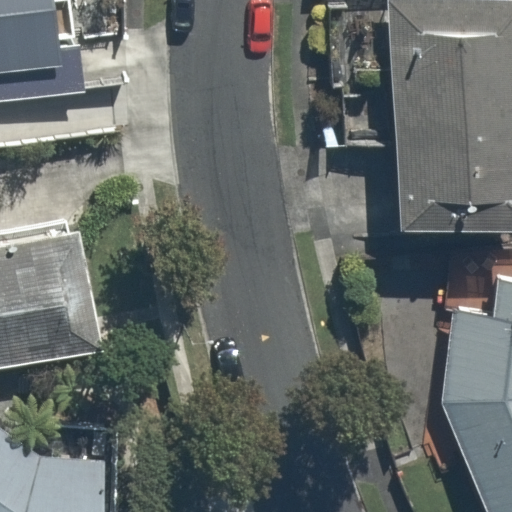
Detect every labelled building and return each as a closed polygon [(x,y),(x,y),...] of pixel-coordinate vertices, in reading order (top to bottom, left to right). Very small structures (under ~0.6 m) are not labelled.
[(0,0),(0,89),(88,80),(79,0),(0,0)] [(511,196),(511,0),(388,0),(397,202),(511,196)] [(0,216),(0,341),(99,319),(72,201),(0,216)] [(511,249),(451,260),(455,285),(433,395),(481,511),(496,508),(511,505),(511,249)] [(105,498),(107,437),(85,433),(84,416),(23,429),(0,406),(0,511),(115,511),(118,499),(105,498)]
